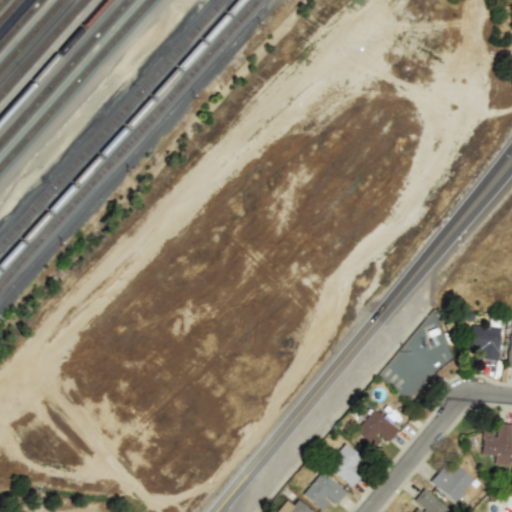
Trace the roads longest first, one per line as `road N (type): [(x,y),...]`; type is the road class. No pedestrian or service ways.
road 1 (tertiary): [(216,511),(392,304)]
road 2 (residential): [(367,511),(468,390),(511,396)]
road 3 (tertiary): [(511,161),(392,304)]
